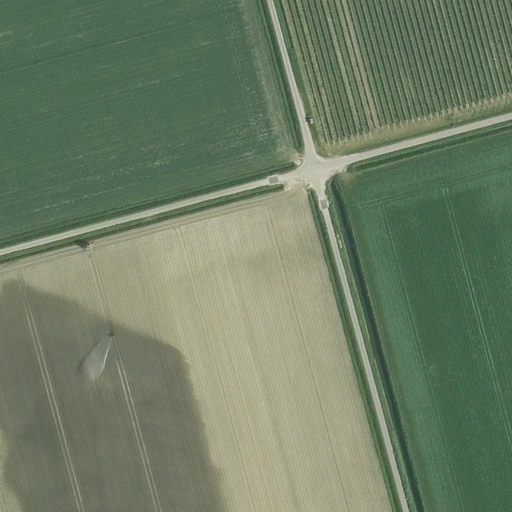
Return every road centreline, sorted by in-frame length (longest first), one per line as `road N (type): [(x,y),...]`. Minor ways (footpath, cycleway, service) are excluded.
road 1 (unclassified): [(406,511),(314,169)]
road 2 (unclassified): [(0,253),(314,169)]
road 3 (unclassified): [(314,169),(511,118)]
road 4 (unclassified): [(314,169),(269,0)]
